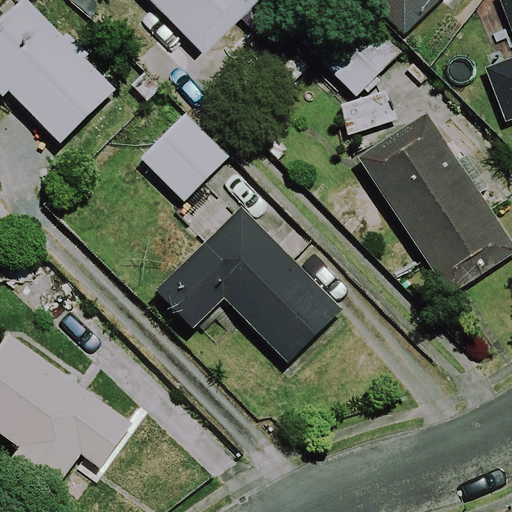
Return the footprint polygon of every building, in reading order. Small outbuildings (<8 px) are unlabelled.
[(115,95),(18,0),(17,0),(0,18),(0,94),(59,152),(115,95)] [(140,0),(199,56),(253,0),(140,0)] [(301,49),(313,60),(294,79),(337,121),(342,143),(398,130),(385,72),(399,57),(344,5),(301,49)] [(226,164),(183,121),(139,164),(182,208),(226,164)] [(511,258),(511,257),(425,124),(358,168),(446,302),(511,258)] [(336,316),(241,219),(157,300),(189,334),(222,302),(284,367),(336,316)] [(132,430),(9,339),(0,351),(0,439),(24,457),(12,474),(48,501),(79,460),(99,474),(132,430)]
